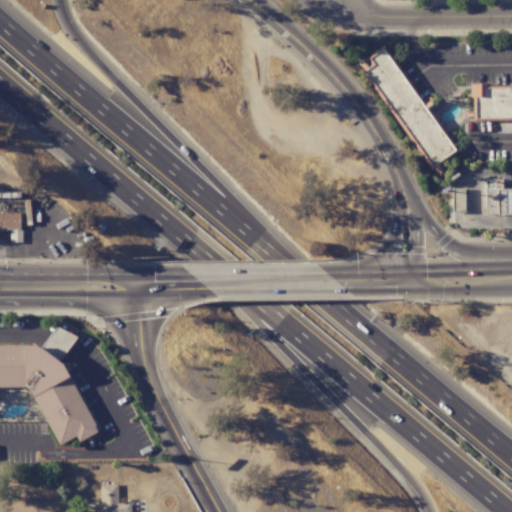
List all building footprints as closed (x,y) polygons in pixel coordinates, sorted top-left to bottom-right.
[(382,46),(370,55),(371,64),(365,70),(430,168),(455,152),(382,46)] [(470,85),(511,85),(511,118),(474,120),(472,116),(466,116),(465,111),(472,111),(470,85)] [(511,188),(502,189),(501,179),(484,179),(485,215),(511,214),(511,188)] [(451,212),(464,211),(463,188),(450,188),(451,212)] [(20,242),(19,213),(0,212),(0,229),(9,230),(10,242),(20,242)] [(96,430),(58,362),(33,344),(0,344),(0,387),(27,388),(59,443),(75,437),(81,442),(96,430)] [(99,485),(99,511),(129,511),(130,503),(117,503),(117,484),(99,485)]
